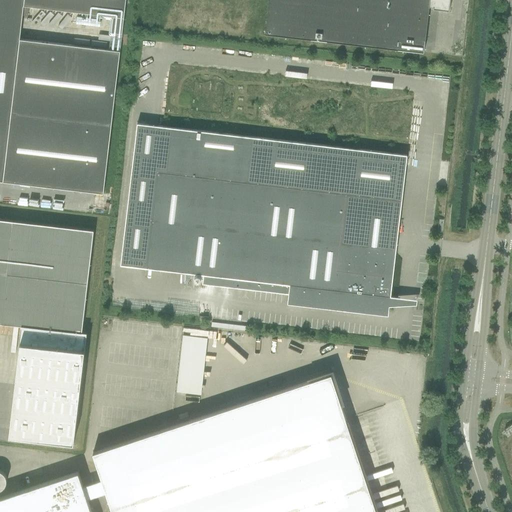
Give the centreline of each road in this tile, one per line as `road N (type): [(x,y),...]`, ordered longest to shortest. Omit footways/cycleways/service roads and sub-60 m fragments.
road 1 (unknown): [(407,243),(401,306),(376,319),(133,293),(111,267),(119,170),(128,114),(154,66),(169,55),(199,54),(404,84),(419,116),(418,170)]
road 2 (unknown): [(224,388),(328,360),(373,371),(429,511)]
road 3 (tertiary): [(484,261),(511,36)]
